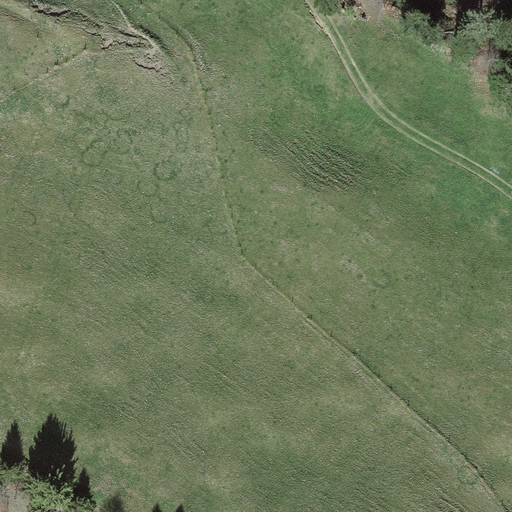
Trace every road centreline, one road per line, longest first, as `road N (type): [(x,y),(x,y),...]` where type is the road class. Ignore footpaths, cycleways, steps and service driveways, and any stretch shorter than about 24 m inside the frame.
road 1 (track): [(384,391),(237,248),(193,71),(177,44),(125,0)]
road 2 (track): [(511,192),(381,111),(311,0)]
